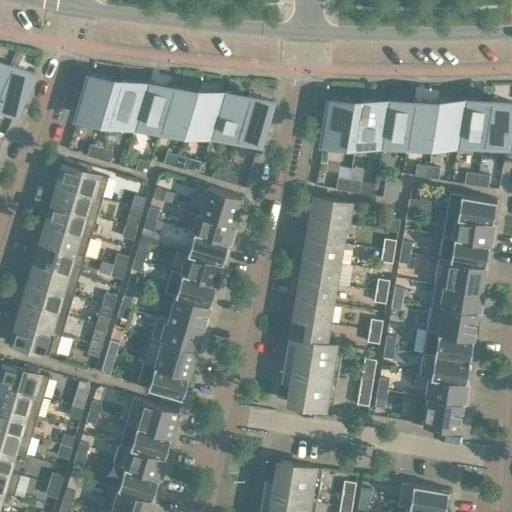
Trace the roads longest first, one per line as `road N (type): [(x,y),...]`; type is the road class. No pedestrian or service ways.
road 1 (residential): [(225,410),(307,31)]
road 2 (residential): [(507,455),(225,410)]
road 3 (residential): [(0,243),(75,6)]
road 4 (tertiary): [(75,6),(307,31)]
road 5 (tertiary): [(307,31),(511,29)]
